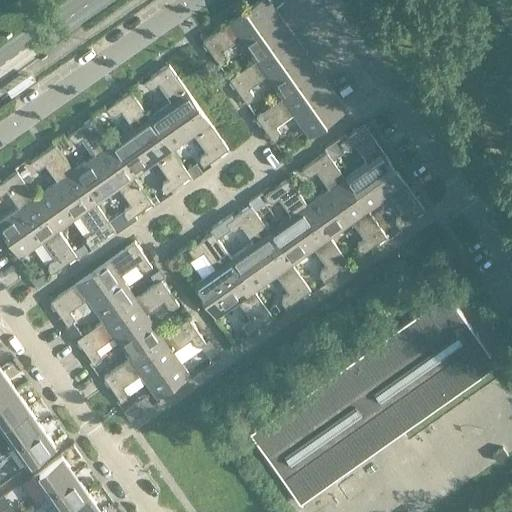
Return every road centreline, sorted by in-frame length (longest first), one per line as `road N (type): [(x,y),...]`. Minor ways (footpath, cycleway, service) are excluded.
road 1 (residential): [(463,192),(104,445)]
road 2 (residential): [(0,136),(194,0)]
road 3 (residential): [(104,445),(10,313)]
road 4 (residential): [(10,313),(138,225)]
road 5 (residential): [(273,174),(392,93)]
road 6 (unclassified): [(392,93),(463,192)]
